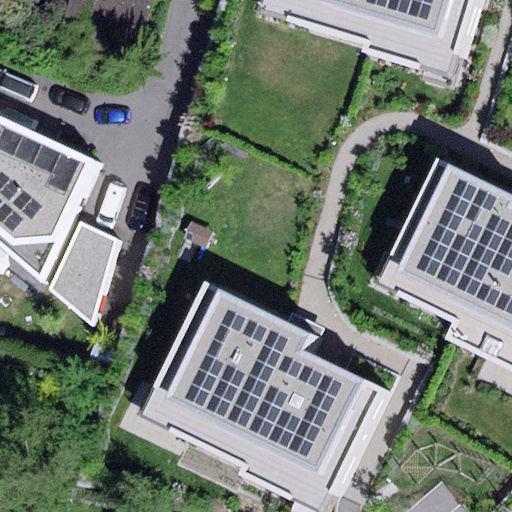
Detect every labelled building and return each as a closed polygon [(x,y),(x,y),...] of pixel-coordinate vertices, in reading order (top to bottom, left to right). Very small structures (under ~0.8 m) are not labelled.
[(71,0),(61,36),(135,59),(153,0),(71,0)] [(262,0),(259,11),(365,42),(363,51),(449,77),(472,0),(262,0)] [(0,247),(39,282),(93,162),(0,117),(0,247)] [(511,193),(437,159),(377,286),(450,319),(441,338),(511,371),(511,193)] [(192,222),(183,238),(205,249),(213,233),(192,222)] [(80,223),(49,289),(92,328),(116,240),(80,223)] [(204,285),(140,417),(241,465),(237,473),(310,508),(319,511),(376,393),(296,355),(305,334),(299,331),(204,285)] [(95,343),(88,365),(108,372),(115,350),(95,343)]
